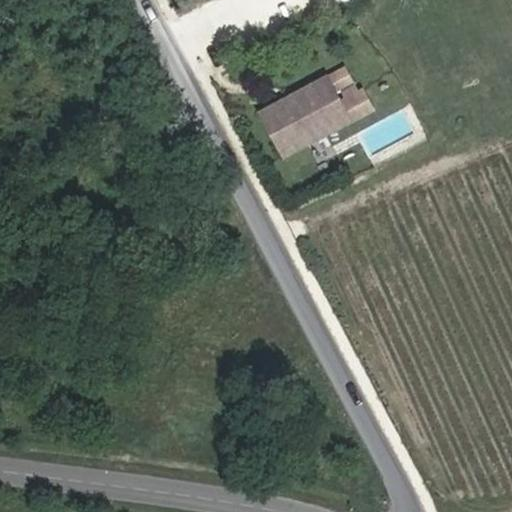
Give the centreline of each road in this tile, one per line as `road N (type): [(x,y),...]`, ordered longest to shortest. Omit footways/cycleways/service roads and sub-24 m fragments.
road 1 (residential): [(138,0),(413,511)]
road 2 (tertiary): [(266,511),(0,471)]
